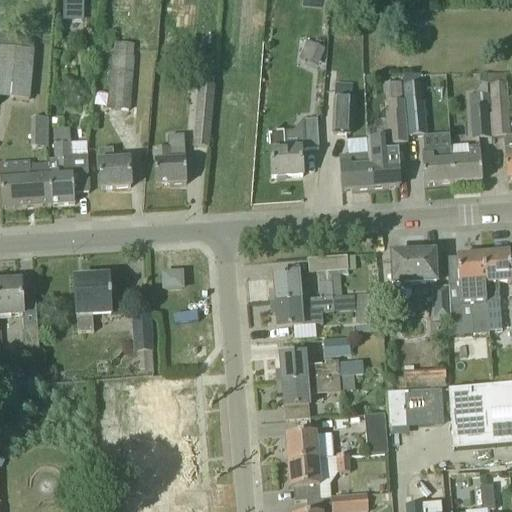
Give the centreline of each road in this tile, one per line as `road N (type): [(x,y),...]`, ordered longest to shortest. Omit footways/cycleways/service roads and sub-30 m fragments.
road 1 (residential): [(225,232),(511,206)]
road 2 (residential): [(245,511),(225,232)]
road 3 (residential): [(0,246),(225,232)]
